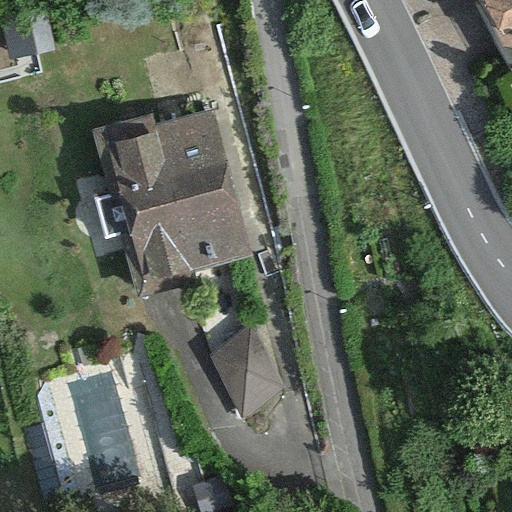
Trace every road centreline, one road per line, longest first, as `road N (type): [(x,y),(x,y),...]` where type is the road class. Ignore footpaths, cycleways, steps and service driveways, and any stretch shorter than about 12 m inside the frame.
road 1 (residential): [(267,0),(364,511)]
road 2 (tertiary): [(371,0),(511,262)]
